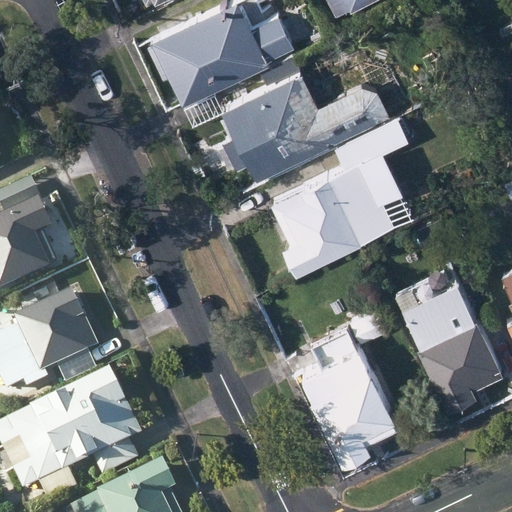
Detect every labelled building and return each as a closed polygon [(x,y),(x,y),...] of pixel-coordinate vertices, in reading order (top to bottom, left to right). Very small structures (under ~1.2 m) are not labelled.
[(246,23),(233,0),(210,0),(142,31),(145,39),(141,41),(155,73),(162,70),(174,97),(260,57),(260,56),(289,42),(274,9),(246,23)] [(322,0),(330,14),(355,0),(322,0)] [(511,55),(499,62),(511,89),(511,55)] [(242,158),(249,175),(385,110),(384,108),(398,101),(386,77),(355,66),(307,90),(295,65),(214,105),(228,132),(217,137),(230,164),(242,158)] [(275,242),(289,269),(390,220),(356,152),(265,197),(285,237),(275,242)] [(511,174),(500,180),(507,197),(511,194),(511,174)] [(38,200),(26,177),(0,190),(0,289),(52,263),(36,232),(44,229),(31,203),(38,200)] [(420,247),(446,233),(436,213),(410,227),(420,247)] [(452,233),(436,242),(441,252),(457,244),(452,233)] [(511,264),(495,273),(505,292),(501,293),(511,315),(511,317),(503,322),(511,340),(511,264)] [(414,341),(410,343),(441,405),(470,391),(467,385),(498,369),(452,276),(396,305),(414,341)] [(94,346),(66,291),(6,317),(10,326),(0,330),(0,378),(5,390),(18,383),(20,389),(43,379),(40,371),(54,366),(63,385),(93,370),(84,351),(94,346)] [(387,327),(376,304),(345,319),(356,342),(387,327)] [(315,360),(292,372),(333,460),(363,447),(359,437),(392,422),(339,321),(304,340),(315,360)] [(135,435),(102,370),(0,420),(0,458),(17,492),(33,484),(43,503),(71,489),(63,471),(89,457),(99,478),(135,460),(125,440),(135,435)] [(154,462),(104,486),(116,511),(177,511),(175,511),(173,511),(164,492),(168,490),(154,462)] [(116,511),(104,486),(89,494),(90,497),(63,509),(64,511),(116,511)]
